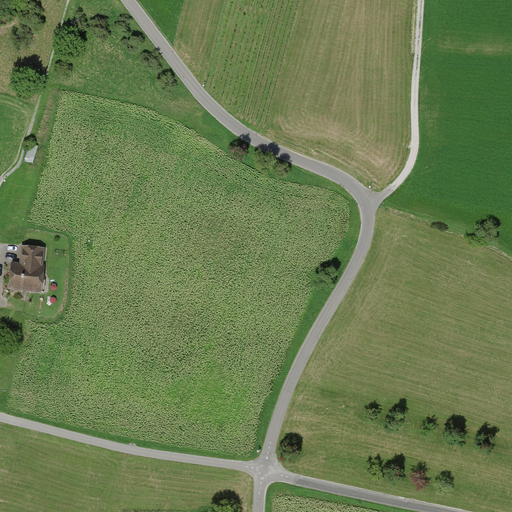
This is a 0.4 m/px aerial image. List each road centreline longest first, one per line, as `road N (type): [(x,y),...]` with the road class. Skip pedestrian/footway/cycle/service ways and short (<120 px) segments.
road 1 (unclassified): [(264,470),(289,388),(361,255),(367,204),(355,188),(261,145),(219,115),(124,0)]
road 2 (unclassified): [(264,470),(136,452),(0,417)]
road 3 (track): [(367,204),(406,174),(414,154),(419,0)]
road 4 (unclassified): [(445,511),(264,470)]
